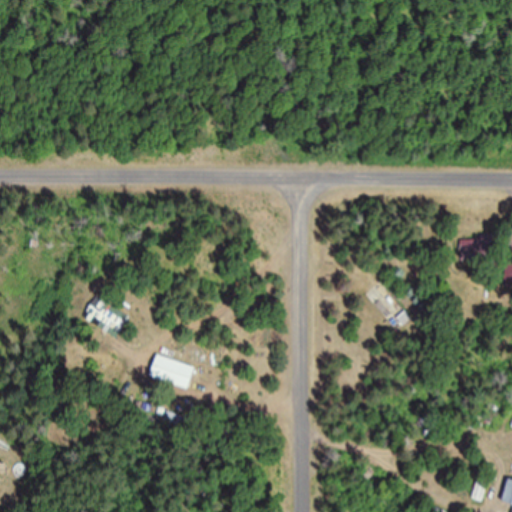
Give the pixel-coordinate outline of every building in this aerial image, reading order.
[(462,237),(462,260),(497,260),(497,237),(462,237)] [(93,304),(84,317),(117,339),(129,323),(103,305),(100,308),(93,304)] [(198,367),(158,355),(151,378),(191,390),(198,367)] [(165,421),(183,429),(188,419),(169,411),(165,421)] [(0,471),(8,472),(9,463),(0,463),(1,457),(0,456),(0,471)] [(491,464),(481,463),(477,500),(488,501),(491,464)]
